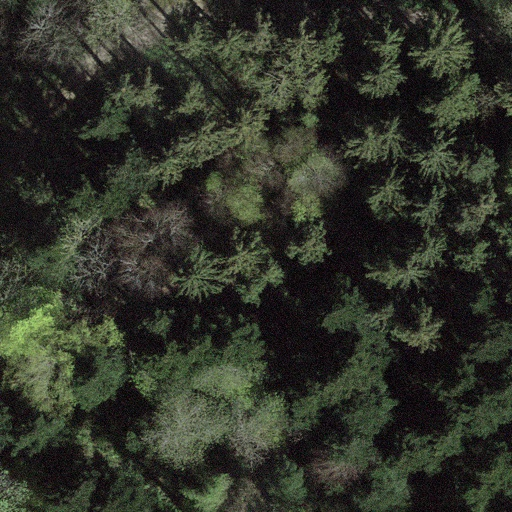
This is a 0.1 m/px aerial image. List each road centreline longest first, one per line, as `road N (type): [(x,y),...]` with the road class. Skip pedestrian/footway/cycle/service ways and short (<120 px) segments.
road 1 (track): [(227,0),(511,29)]
road 2 (track): [(170,0),(61,80),(0,174)]
